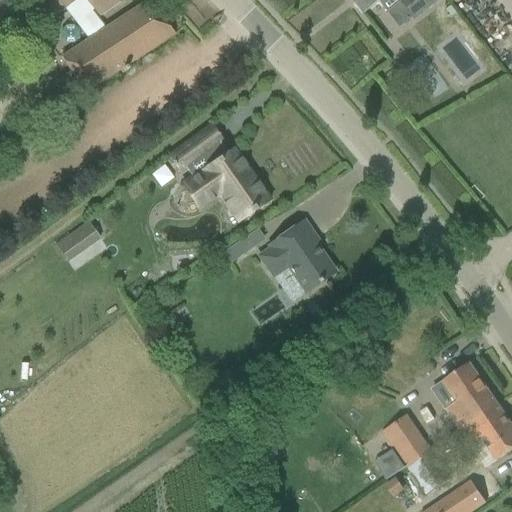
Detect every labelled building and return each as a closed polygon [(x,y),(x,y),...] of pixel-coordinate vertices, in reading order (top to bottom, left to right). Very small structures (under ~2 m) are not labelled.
[(0,0),(0,31),(17,23),(11,12),(33,0),(0,0)] [(45,0),(51,7),(56,14),(64,9),(88,41),(60,59),(70,73),(57,81),(72,103),(84,94),(119,71),(121,75),(130,69),(128,66),(158,46),(174,35),(146,3),(129,14),(106,30),(98,20),(100,18),(119,4),(124,0),(45,0)] [(351,0),(363,14),(378,3),(382,7),(390,0),(396,0),(412,19),(435,1),(433,0),(351,0)] [(382,10),(371,18),(385,37),(396,30),(382,10)] [(210,126),(168,157),(179,173),(185,169),(191,178),(186,182),(203,207),(218,197),(237,224),(269,202),(232,149),(225,154),(218,144),(221,141),(210,126)] [(88,223),(72,234),(84,251),(100,240),(88,223)] [(318,245),(302,223),(268,247),(270,250),(258,258),(272,277),(287,267),(305,294),(334,274),(315,247),(318,245)] [(222,255),(230,265),(263,241),(256,231),(222,255)] [(469,364),(452,376),(442,382),(457,403),(446,411),(459,430),(497,405),(469,364)] [(511,427),(497,405),(459,430),(485,469),(511,450),(511,427)] [(382,433),(405,468),(430,451),(407,416),(382,433)] [(430,451),(405,468),(425,497),(450,480),(430,451)] [(470,484),(428,511),(470,511),(483,503),(470,484)]
